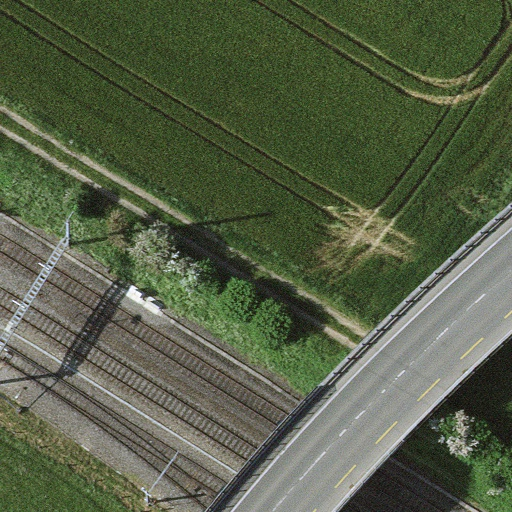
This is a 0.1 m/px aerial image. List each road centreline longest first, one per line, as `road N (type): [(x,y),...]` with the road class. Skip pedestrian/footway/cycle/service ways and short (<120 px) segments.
road 1 (track): [(309,302),(0,117)]
road 2 (tertiary): [(511,269),(440,332),(270,511)]
